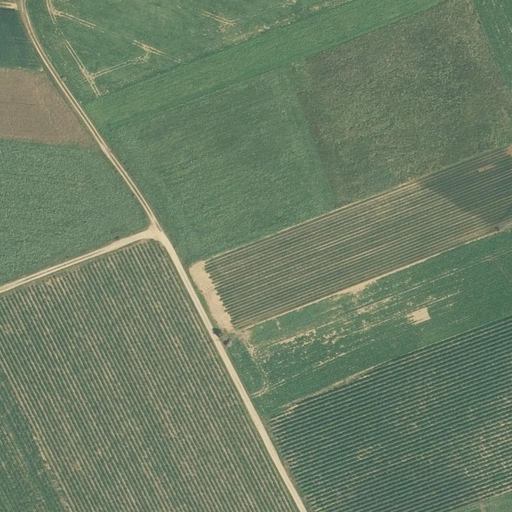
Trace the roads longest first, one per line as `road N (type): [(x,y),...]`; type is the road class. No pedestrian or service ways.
road 1 (track): [(23,0),(30,33),(160,234),(303,511)]
road 2 (track): [(0,293),(160,234)]
